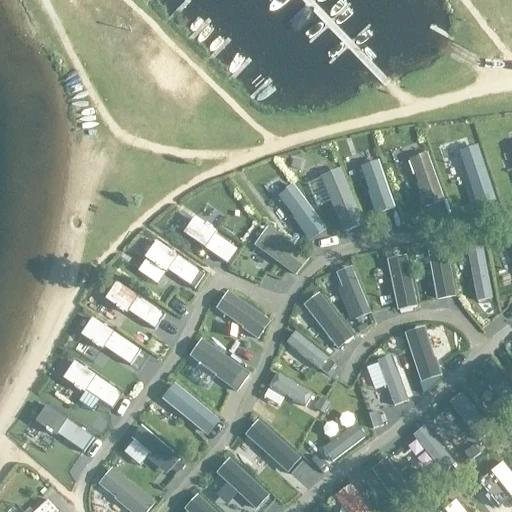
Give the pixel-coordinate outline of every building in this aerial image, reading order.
[(126,6),(111,21),(126,36),(141,21),(126,6)] [(476,202),(493,197),(477,149),(470,152),(469,150),(458,153),(462,164),(463,164),(476,202)] [(421,158),(419,157),(411,160),(409,164),(412,171),(414,172),(419,186),(423,187),(421,191),(419,192),(424,208),(443,202),(427,156),(421,158)] [(365,180),(370,193),(374,195),(372,199),(369,200),(375,216),(394,209),(378,164),(372,166),(370,165),(362,167),(360,171),(363,179),(365,180)] [(343,227),(359,221),(339,175),(332,178),(331,176),(321,180),(325,190),(327,189),(343,227)] [(306,238),(322,226),(293,188),(288,192),(286,191),(280,196),(279,200),(284,207),(286,207),(295,219),(299,219),(298,223),(296,225),(306,238)] [(204,250),(226,265),(236,250),(194,221),(183,237),(194,244),(192,246),(198,250),(200,248),(203,251),(204,250)] [(268,230),(255,247),(296,277),(309,259),(268,230)] [(166,273),(167,272),(190,288),(200,273),(157,243),(146,259),(156,266),(155,268),(161,272),(162,270),(166,273)] [(275,300),(286,286),(253,261),(242,275),(275,300)] [(493,295),(490,274),(475,277),(478,297),(493,295)] [(442,296),(457,296),(457,278),(442,278),(442,296)] [(350,281),(340,289),(356,308),(365,300),(350,281)] [(150,328),(160,313),(118,284),(107,300),(117,307),(116,309),(122,313),(123,311),(127,314),(128,313),(150,328)] [(222,302),(218,309),(219,312),(225,317),(227,317),(239,325),(243,325),(244,328),(242,331),(259,342),(270,327),(228,297),(225,302),(222,302)] [(93,320),(83,336),(93,343),(92,345),(98,349),(99,347),(102,350),(103,349),(125,364),(135,349),(93,320)] [(248,365),(259,347),(216,321),(208,335),(226,346),(223,350),(248,365)] [(424,331),(406,337),(422,385),(442,378),(436,361),(434,362),(424,331)] [(219,378),(218,380),(232,390),(243,374),(203,346),(200,352),(197,352),(193,359),(194,363),(200,367),(203,367),(215,375),(219,374),(219,378)] [(332,381),(336,369),(301,358),(297,370),(332,381)] [(85,392),(107,407),(118,392),(76,364),(65,380),(75,387),(74,388),(80,392),(81,391),(85,393),(85,392)] [(46,365),(36,384),(48,391),(58,371),(46,365)] [(366,367),(356,372),(363,388),(374,383),(366,367)] [(203,433),(214,419),(175,388),(170,393),(169,392),(162,401),(171,408),(172,407),(203,433)] [(56,435),(78,451),(88,436),(47,407),(36,422),(46,430),(45,431),(51,435),(52,434),(56,436),(56,435)] [(172,410),(161,423),(201,458),(212,445),(172,410)] [(463,415),(470,430),(481,425),(474,410),(463,415)] [(286,439),(301,443),(306,428),(271,417),(267,428),(288,434),(286,439)] [(257,425),(246,438),(289,477),(300,464),(257,425)] [(170,472),(179,461),(142,429),(133,441),(170,472)] [(229,460),(217,474),(255,508),(268,493),(229,460)] [(511,475),(503,464),(478,484),(498,509),(511,499),(511,501),(511,500),(511,475)] [(112,471),(99,486),(116,500),(115,501),(128,511),(149,511),(155,506),(112,471)] [(96,507),(102,511),(127,511),(107,494),(96,507)] [(245,511),(227,495),(216,507),(221,511),(245,511)] [(212,511),(199,501),(189,511),(212,511)] [(464,511),(456,501),(441,511),(464,511)]
